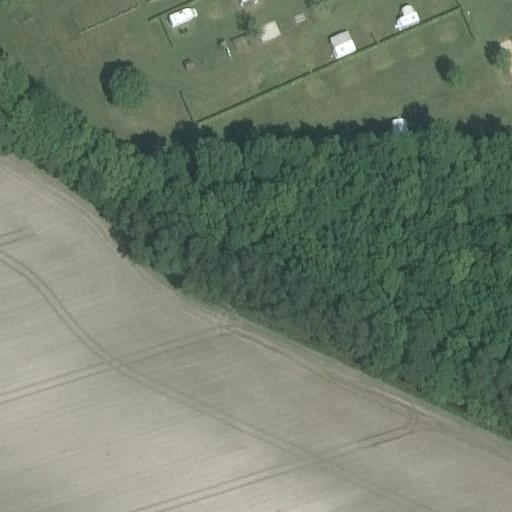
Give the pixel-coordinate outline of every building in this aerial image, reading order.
[(436,0),(440,11),(456,6),(454,0),(436,0)] [(491,16),(511,9),(511,0),(508,0),(488,6),(491,16)] [(336,61),(358,52),(350,33),(328,42),(336,61)] [(405,54),(422,45),(417,36),(400,45),(405,54)] [(376,72),(393,67),(387,49),(370,55),(376,72)] [(342,88),(361,82),(354,61),(335,68),(342,88)] [(286,62),(265,68),(270,89),(291,83),(286,62)] [(471,147),(489,148),(490,126),(472,125),(471,147)]
